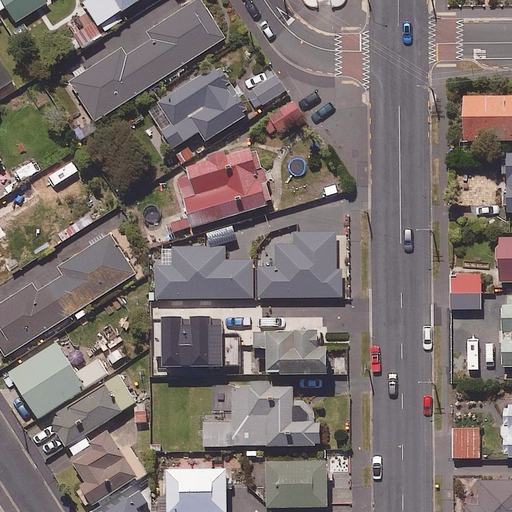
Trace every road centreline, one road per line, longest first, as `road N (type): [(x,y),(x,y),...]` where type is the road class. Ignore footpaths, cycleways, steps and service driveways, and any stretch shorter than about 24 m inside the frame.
road 1 (tertiary): [(403,511),(398,50)]
road 2 (residential): [(398,50),(330,50),(290,32),(267,0)]
